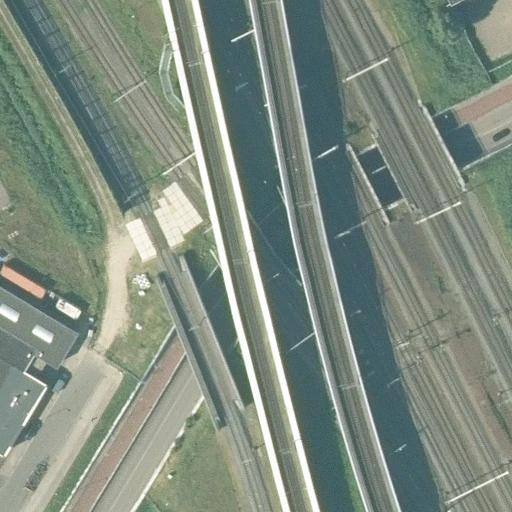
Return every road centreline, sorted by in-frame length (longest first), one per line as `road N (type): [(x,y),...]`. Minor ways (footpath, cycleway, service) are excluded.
road 1 (tertiary): [(104,511),(160,418),(270,276),(384,191),(511,124)]
road 2 (track): [(0,19),(94,188),(115,270)]
road 3 (unclassified): [(97,354),(2,511)]
road 4 (track): [(132,243),(117,260),(114,310),(97,354)]
